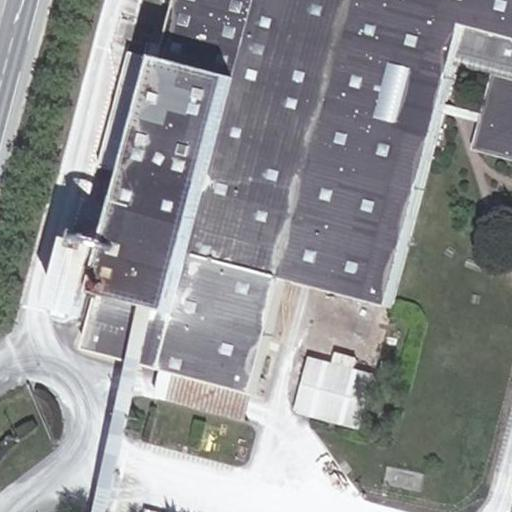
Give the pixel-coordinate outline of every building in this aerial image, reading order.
[(511,0),(174,0),(169,25),(144,19),(139,39),(122,36),(91,146),(128,157),(109,221),(87,298),(79,329),(156,353),(244,380),(279,262),(375,292),(428,104),(433,87),(441,59),(482,72),(475,98),(470,115),(466,129),(511,142),(511,0)] [(428,104),(470,115),(475,98),(433,87),(428,104)] [(74,211),(52,289),(87,298),(109,221),(74,211)] [(286,397),(350,415),(364,362),(340,357),(341,350),(321,344),(319,349),(299,344),(286,397)] [(149,377),(238,403),(244,380),(156,353),(149,377)]
